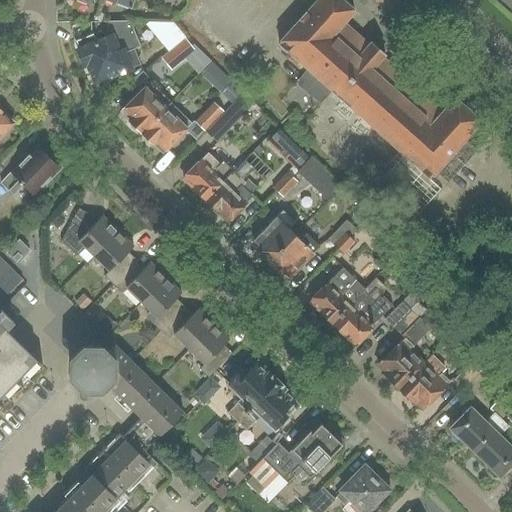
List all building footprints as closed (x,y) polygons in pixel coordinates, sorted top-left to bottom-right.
[(106,0),(132,9),(135,0),(82,0),(88,2),(92,0),(91,0),(106,0)] [(465,140),(482,121),(456,98),(444,111),(412,82),(384,57),(386,54),(372,42),(369,46),(344,23),(355,10),(344,0),(318,0),(280,43),(431,178),(437,171),(449,182),(477,150),(465,140)] [(140,45),(133,27),(133,21),(91,21),(91,33),(74,40),(84,65),(88,64),(94,80),(115,72),(116,75),(131,69),(130,68),(140,64),(133,48),(140,45)] [(196,53),(186,39),(162,56),(172,70),(196,53)] [(213,64),(203,74),(211,82),(221,72),(213,64)] [(140,130),(142,133),(171,103),(159,92),(162,88),(153,79),(124,109),(132,117),(130,120),(132,123),(132,127),(135,131),(140,130)] [(232,102),(222,92),(195,121),(206,131),(232,102)] [(243,114),(254,103),(245,94),(207,133),(217,142),(243,114)] [(171,103),(142,133),(144,134),(143,139),(147,142),(152,142),(154,145),(157,142),(166,150),(192,123),(171,103)] [(0,137),(14,123),(1,111),(2,110),(0,108),(0,137)] [(309,158),(280,130),(268,142),(297,170),(309,158)] [(45,184),(63,165),(51,153),(48,155),(39,146),(31,155),(30,154),(2,182),(14,194),(23,185),(34,195),(37,193),(38,195),(47,186),(45,184)] [(184,178),(207,201),(234,172),(222,160),(218,163),(208,153),(184,178)] [(309,158),(297,170),(327,199),(341,185),(312,155),(309,158)] [(234,172),(207,201),(228,221),(253,196),(244,188),(247,185),(234,172)] [(298,182),(288,172),(272,188),(283,197),(298,182)] [(95,257),(119,233),(102,216),(99,219),(79,209),(61,241),(76,256),(85,248),(95,257)] [(269,262),(295,235),(288,229),(295,223),(282,211),(254,241),(260,247),(257,250),(269,262)] [(374,235),(383,225),(373,215),(363,225),(374,235)] [(351,238),(358,231),(347,221),(329,240),(339,250),(351,238)] [(104,276),(113,285),(130,268),(121,259),(134,247),(119,233),(95,257),(109,271),(104,276)] [(295,235),(269,262),(281,273),(283,270),(290,276),(319,246),(306,234),(300,241),(295,235)] [(356,243),(351,238),(339,250),(345,255),(356,243)] [(30,249),(20,239),(7,252),(17,263),(18,262),(19,263),(30,252),(29,251),(30,249)] [(0,257),(0,274),(14,288),(22,280),(0,257)] [(126,287),(142,304),(167,279),(150,263),(137,275),(130,268),(113,285),(121,293),(126,287)] [(333,323),(363,292),(363,291),(365,289),(343,268),(310,301),(333,323)] [(0,274),(0,291),(6,297),(14,288),(0,274)] [(181,293),(167,279),(142,304),(150,311),(145,316),(161,332),(178,315),(169,306),(181,293)] [(374,302),(363,292),(333,323),(354,344),(392,305),(382,295),(374,302)] [(395,326),(418,302),(410,294),(386,318),(395,326)] [(480,314),(507,337),(511,331),(511,308),(495,295),(480,314)] [(418,302),(395,326),(415,346),(432,328),(420,317),(427,310),(418,302)] [(178,315),(161,332),(169,339),(174,334),(190,350),(214,326),(198,309),(185,322),(178,315)] [(0,408),(2,407),(0,405),(0,396),(3,393),(7,397),(22,387),(15,380),(23,373),(27,376),(42,367),(36,360),(6,331),(13,323),(0,311),(0,408)] [(229,340),(214,326),(190,350),(205,364),(200,369),(208,378),(224,361),(216,353),(229,340)] [(383,373),(399,389),(423,364),(410,351),(413,347),(405,339),(379,366),(384,371),(383,373)] [(115,379),(109,385),(109,388),(139,419),(122,436),(120,433),(85,468),(92,476),(82,486),(77,480),(63,494),(69,499),(55,511),(115,511),(123,504),(120,501),(158,463),(145,450),(182,412),(115,345),(109,352),(116,359),(115,379)] [(116,359),(109,352),(102,345),(83,345),(67,358),(67,379),(81,392),(101,393),(109,385),(115,379),(116,359)] [(511,352),(507,348),(479,377),(489,386),(511,362),(511,352)] [(425,365),(423,364),(399,389),(415,404),(416,403),(423,409),(450,382),(441,374),(445,370),(433,357),(425,365)] [(228,413),(237,423),(277,382),(258,363),(245,376),(241,372),(228,384),(243,399),(228,413)] [(456,379),(466,387),(480,372),(470,364),(456,379)] [(297,401),(277,382),(237,423),(246,431),(261,416),(275,431),(288,418),(284,414),(297,401)] [(490,408),(501,419),(508,411),(497,401),(490,408)] [(451,429),(473,450),(502,420),(496,415),(487,423),(471,407),(451,429)] [(502,420),(473,450),(500,477),(511,464),(511,448),(499,436),(508,427),(502,420)] [(326,461),(345,442),(334,432),(331,435),(320,424),(312,432),(310,430),(288,453),(278,443),(249,472),(253,476),(246,483),(265,502),(279,489),(271,481),(277,475),(286,484),(294,476),(291,473),(302,462),(314,473),(316,472),(319,475),(329,464),(326,461)] [(248,455),(257,463),(276,445),(267,436),(248,455)] [(374,478),(364,468),(341,491),(342,491),(336,496),(344,504),(349,498),(363,511),(364,511),(368,509),(370,510),(373,509),(376,508),(377,506),(378,504),(377,502),(376,500),(390,486),(378,475),(374,478)] [(238,470),(230,479),(237,485),(245,477),(238,470)] [(323,487),(305,506),(311,511),(323,511),(336,500),(323,487)]
